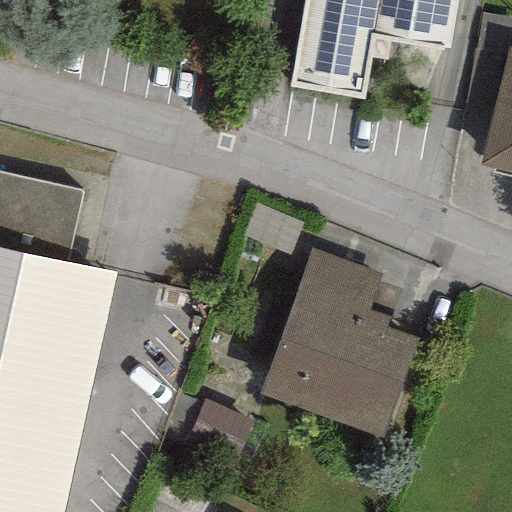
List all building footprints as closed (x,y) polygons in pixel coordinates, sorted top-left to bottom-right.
[(304,0),(290,87),(361,99),(372,35),(449,47),(457,0),(304,0)] [(511,49),(507,48),(478,166),(511,174),(511,49)] [(62,511),(115,272),(65,262),(81,190),(0,171),(0,511),(62,511)] [(381,439),(416,340),(384,328),(388,318),(367,310),(380,275),(308,249),(256,395),(381,439)] [(251,421),(202,400),(183,443),(232,465),(251,421)]
